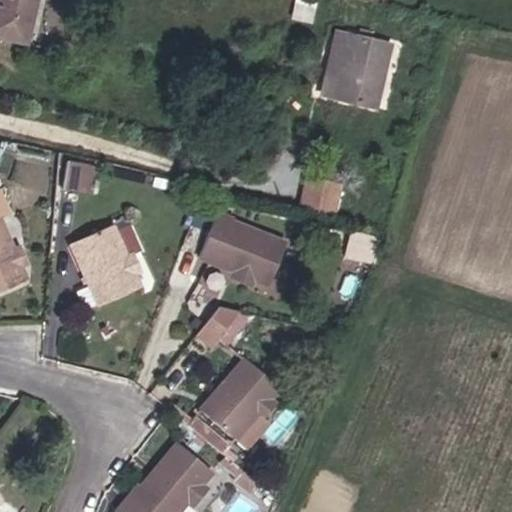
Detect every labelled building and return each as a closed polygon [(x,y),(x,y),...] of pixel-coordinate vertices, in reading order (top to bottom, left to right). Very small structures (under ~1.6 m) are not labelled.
[(0,0),(0,9),(7,11),(9,0),(0,0)] [(304,77),(346,87),(361,28),(319,18),(304,77)] [(272,186),(301,193),(309,163),(280,156),(272,186)] [(88,189),(91,161),(65,159),(63,187),(88,189)] [(236,261),(258,268),(274,224),(212,201),(214,195),(196,190),(179,239),(213,252),(210,261),(233,268),(236,261)] [(115,249),(123,246),(115,228),(107,230),(94,201),(50,220),(79,286),(123,266),(115,249)] [(0,221),(0,283),(22,275),(16,258),(26,253),(18,237),(8,241),(0,221)] [(374,261),(379,236),(350,229),(344,254),(374,261)] [(174,320),(190,330),(216,297),(195,292),(174,320)] [(261,405),(269,391),(261,386),(268,375),(225,352),(194,409),(236,432),(253,401),(261,405)] [(179,511),(189,501),(197,507),(209,492),(203,487),(215,473),(182,444),(143,489),(135,483),(113,508),(117,511),(179,511)] [(217,447),(212,453),(229,465),(233,459),(217,447)] [(241,480),(248,471),(233,459),(229,465),(226,469),(241,480)]
